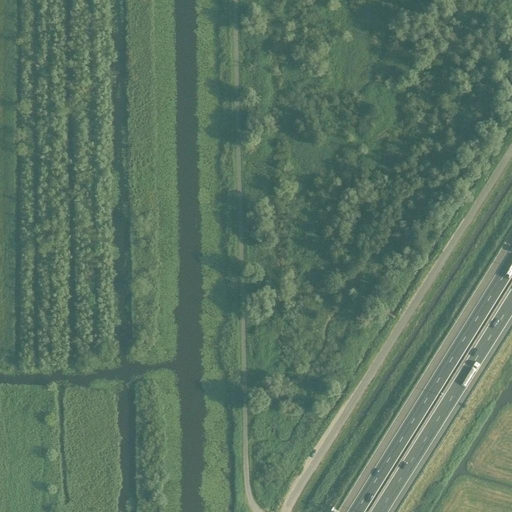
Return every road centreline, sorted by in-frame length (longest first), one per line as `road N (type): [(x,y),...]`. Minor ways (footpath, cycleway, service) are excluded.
road 1 (unclassified): [(256,511),(246,484),(234,0)]
road 2 (unclassified): [(284,511),(511,146)]
road 3 (motorway): [(511,261),(355,511)]
road 4 (motorway): [(379,511),(511,301)]
